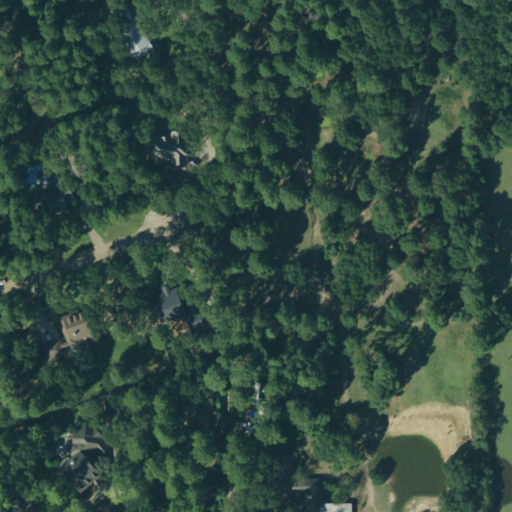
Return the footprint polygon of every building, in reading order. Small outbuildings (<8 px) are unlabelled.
[(187,169),(189,135),(164,133),(163,146),(152,145),(151,167),(187,169)] [(31,196),(33,207),(46,204),(49,221),(70,217),(68,205),(73,204),(70,189),(31,196)] [(187,315),(178,286),(159,292),(167,321),(187,315)] [(87,340),(90,350),(99,348),(88,313),(59,322),(66,347),(87,340)] [(59,470),(82,496),(103,477),(92,465),(111,448),(86,419),(63,441),(76,455),(59,470)] [(351,511),(352,506),(319,506),(318,480),(292,481),(293,487),(284,487),(284,498),(299,498),(300,508),(319,507),(319,511),(351,511)]
